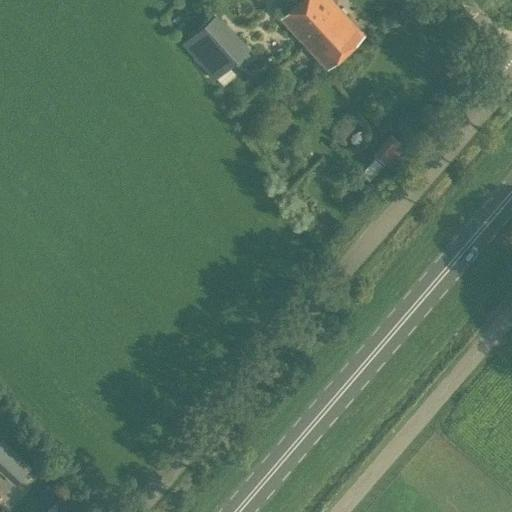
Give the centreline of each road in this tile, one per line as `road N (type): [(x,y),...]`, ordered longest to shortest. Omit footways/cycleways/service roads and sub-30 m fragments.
road 1 (unclassified): [(132,511),(511,68)]
road 2 (primary): [(236,511),(511,192)]
road 3 (unclassified): [(338,511),(511,315)]
